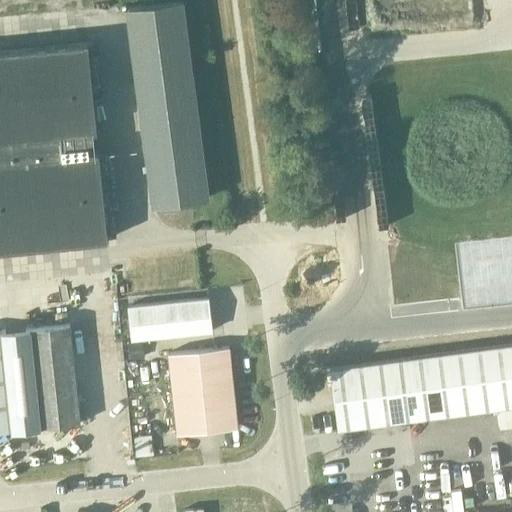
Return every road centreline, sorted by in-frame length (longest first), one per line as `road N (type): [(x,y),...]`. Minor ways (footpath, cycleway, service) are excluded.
road 1 (unclassified): [(0,499),(294,469)]
road 2 (unclassified): [(294,469),(263,233)]
